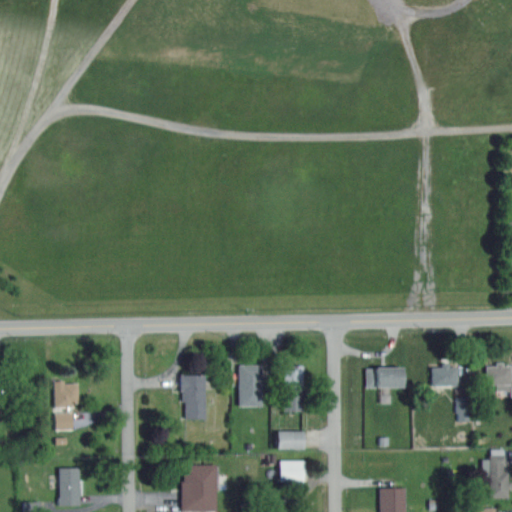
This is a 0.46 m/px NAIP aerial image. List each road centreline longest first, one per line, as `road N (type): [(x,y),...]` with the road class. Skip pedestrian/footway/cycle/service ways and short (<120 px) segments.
road 1 (tertiary): [(511,315),(0,326)]
road 2 (residential): [(334,320),(335,511)]
road 3 (residential): [(128,324),(128,511)]
